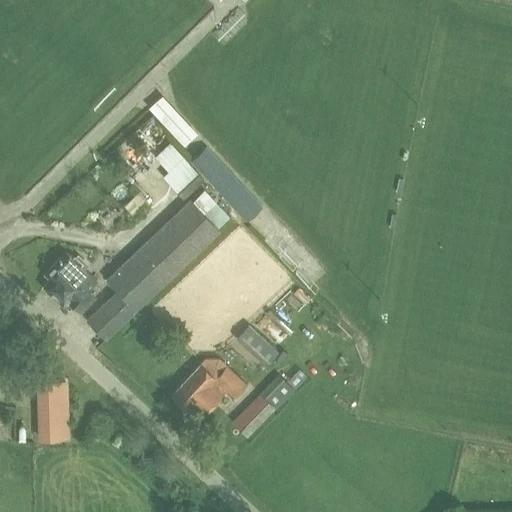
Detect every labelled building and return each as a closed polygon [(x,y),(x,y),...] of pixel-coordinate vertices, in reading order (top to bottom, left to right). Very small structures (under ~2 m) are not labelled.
[(188,141),(202,128),(166,88),(152,101),(188,141)] [(207,145),(190,160),(218,190),(235,175),(207,145)] [(183,199),(205,179),(179,152),(163,167),(176,180),(170,185),(183,199)] [(262,204),(239,179),(222,195),(245,219),(262,204)] [(230,215),(205,189),(192,200),(190,199),(107,278),(117,290),(87,319),(105,338),(219,229),(217,227),(230,215)] [(149,204),(140,195),(126,209),(134,217),(149,204)] [(101,256),(93,244),(83,251),(91,263),(101,256)] [(75,260),(66,252),(58,261),(57,260),(45,273),(51,279),(44,286),(63,304),(68,299),(82,311),(95,297),(88,290),(96,280),(86,271),(86,270),(83,268),(85,264),(79,259),(75,260)] [(265,366),(279,351),(249,323),(235,338),(265,366)] [(215,377),(200,363),(171,394),(198,419),(225,391),(233,399),(247,384),(226,365),(215,377)] [(62,372),(38,372),(38,386),(62,386),(62,372)] [(263,395),(262,394),(261,393),(233,421),(247,436),(276,407),(275,406),(263,395)] [(63,413),(39,414),(39,428),(63,427),(63,413)]
